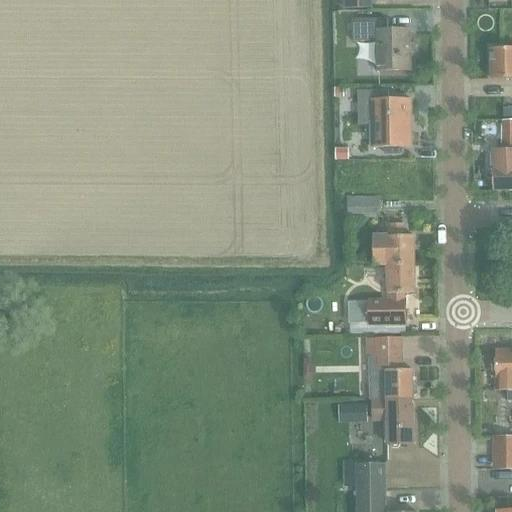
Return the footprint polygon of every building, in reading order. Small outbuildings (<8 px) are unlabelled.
[(344,0),(345,10),(371,9),(371,0),(344,0)] [(378,72),(411,71),(411,31),(388,32),(388,20),(353,21),(353,43),(378,42),(378,72)] [(511,48),(492,49),(492,80),(511,80),(511,48)] [(414,71),(414,82),(429,81),(429,71),(414,71)] [(344,88),(336,88),(336,97),(344,97),(344,88)] [(412,130),(410,130),(409,119),(411,118),(411,100),(385,100),(385,93),(359,93),(360,125),(371,124),(372,149),(386,148),(386,155),(400,154),(400,148),(412,148),(412,130)] [(511,121),(502,121),(502,149),(511,148),(511,121)] [(349,149),(336,149),(336,161),(349,161),(349,149)] [(511,150),(494,150),(494,169),(494,192),(511,191),(511,150)] [(347,218),(380,218),(380,198),(348,198),(347,218)] [(374,265),(388,265),(415,265),(415,236),(404,236),(404,224),(388,224),(388,237),(374,237),(374,265)] [(405,322),(405,294),(415,294),(415,265),(388,265),(388,294),(389,294),(389,300),(368,300),(368,303),(349,303),(349,323),(405,322)] [(347,319),(348,308),(324,307),(324,318),(347,319)] [(416,338),(416,348),(435,347),(435,337),(416,338)] [(377,359),(370,359),(371,400),(372,400),(387,400),(387,399),(414,399),(414,397),(417,395),(417,389),(414,387),(413,371),(403,371),(403,345),(403,339),(376,339),(376,345),(377,359)] [(511,349),(496,350),(495,392),(507,392),(507,402),(511,401),(511,349)] [(401,446),(415,445),(414,399),(387,399),(387,400),(372,400),(372,423),(384,423),(384,428),(388,428),(388,446),(391,446),(393,449),(398,449),(401,446)] [(511,439),(495,440),(494,470),(511,470),(511,439)] [(357,465),(345,465),(345,487),(357,486),(357,485),(357,465)] [(357,485),(385,485),(385,465),(357,465),(357,485)] [(385,511),(385,485),(357,485),(357,491),(357,511),(385,511)]
